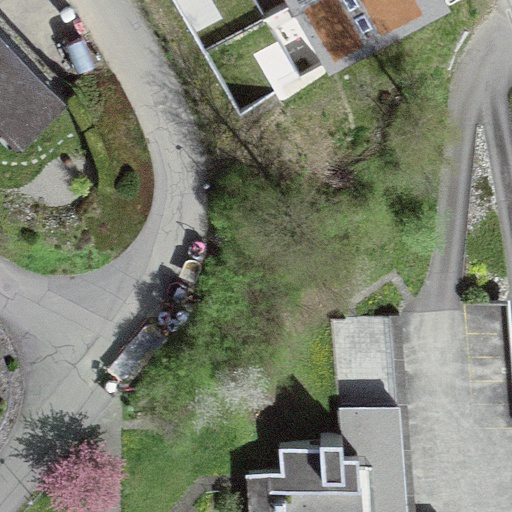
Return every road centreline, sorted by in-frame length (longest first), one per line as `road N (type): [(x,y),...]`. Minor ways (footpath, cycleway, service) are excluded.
road 1 (residential): [(101,0),(156,95),(180,191),(168,249),(106,348)]
road 2 (residential): [(106,348),(0,492)]
road 3 (residential): [(0,284),(106,348)]
